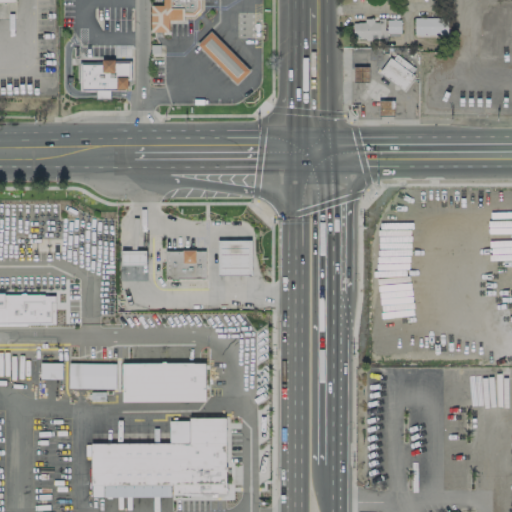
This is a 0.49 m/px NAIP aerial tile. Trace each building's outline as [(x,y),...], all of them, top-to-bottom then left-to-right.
[(196,0),(184,0),(162,1),(162,4),(149,5),(150,32),(168,31),(168,20),(183,19),(183,12),(197,11),(196,0)] [(446,35),(446,17),(413,17),(413,34),(446,35)] [(386,33),(400,33),(400,19),(352,19),(352,39),(386,39),(386,33)] [(250,70),(209,31),(196,45),(236,84),(250,70)] [(80,61),(80,91),(95,91),(95,99),(110,99),(110,89),(128,89),(128,61),(80,61)] [(251,275),(250,240),(220,240),(220,276),(251,275)] [(120,265),(145,265),(145,249),(120,250),(120,265)] [(0,323),(54,324),(55,294),(0,293),(0,323)] [(61,363),(40,362),(40,378),(61,379),(61,363)] [(68,388),(115,388),(115,363),(68,362),(68,388)] [(121,402),(204,401),(204,362),(121,363),(121,402)] [(225,418),(168,418),(169,443),(90,443),(90,484),(104,484),(104,497),(225,496),(225,418)]
